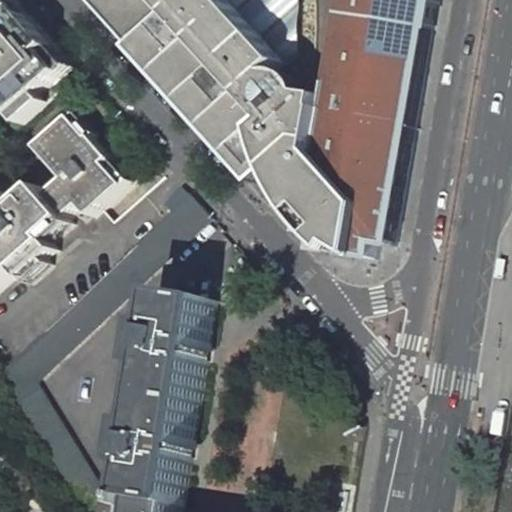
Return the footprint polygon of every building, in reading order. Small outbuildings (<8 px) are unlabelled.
[(27,9),(18,0),(0,0),(0,92),(30,125),(86,75),(27,9)] [(350,0),(337,86),(336,86),(333,98),(316,96),(313,88),(308,82),(301,77),(293,75),(285,75),(281,76),(293,65),(269,39),(272,32),(262,0),(97,0),(156,63),(198,109),(239,154),(257,175),(264,183),(257,167),(277,159),(280,167),(283,175),(293,194),(303,210),(314,226),(313,233),(328,236),(326,252),(336,253),(380,261),(382,245),(398,248),(438,0),(350,0)] [(269,39),(293,65),(300,60),(300,5),(299,0),(262,0),(272,32),(269,39)] [(104,213),(137,185),(118,163),(123,158),(112,145),(102,134),(99,136),(79,113),(42,147),(71,180),(53,196),(43,186),(22,204),(11,191),(0,201),(0,287),(2,290),(22,272),(28,280),(61,251),(52,240),(87,208),(96,220),(104,213)] [(257,167),(264,183),(269,188),(283,175),(280,167),(277,159),(257,167)] [(215,219),(195,196),(188,202),(142,245),(19,362),(4,376),(3,375),(1,376),(83,511),(88,511),(110,498),(40,383),(215,219)] [(183,296),(171,294),(167,324),(159,324),(152,368),(159,370),(150,423),(143,424),(136,467),(143,469),(138,499),(139,499),(138,510),(142,511),(141,511),(183,511),(184,508),(187,508),(221,302),(183,296)]
